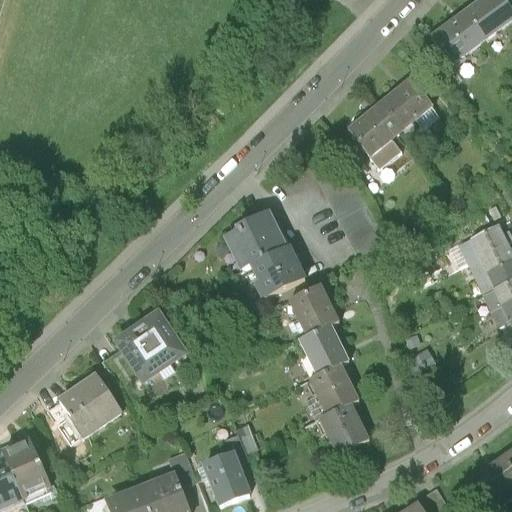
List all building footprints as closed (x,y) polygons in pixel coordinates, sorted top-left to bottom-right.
[(511,11),(503,0),(477,0),(459,14),(485,46),(511,24),(511,11)] [(485,46),(459,14),(428,39),(453,71),(485,46)] [(411,80),(377,105),(400,136),(434,111),(411,80)] [(400,136),(377,105),(345,129),(368,160),(400,136)] [(317,177),(358,260),(385,245),(344,162),(317,177)] [(236,270),(246,265),(283,244),(268,207),(222,238),(236,270)] [(462,245),(470,262),(507,244),(498,227),(462,245)] [(283,244),(246,265),(260,302),(306,275),(289,241),(283,244)] [(470,262),(479,278),(511,262),(511,255),(507,244),(470,262)] [(511,262),(479,278),(487,295),(511,283),(511,262)] [(287,301),(305,336),(330,322),(338,318),(321,283),(287,301)] [(511,283),(487,295),(495,312),(511,304),(511,283)] [(511,304),(495,312),(503,329),(511,324),(511,304)] [(153,316),(114,344),(139,376),(176,352),(153,316)] [(297,340),(314,374),(339,359),(346,356),(330,322),(305,336),(297,340)] [(511,324),(503,329),(511,346),(511,345),(511,324)] [(324,415),(350,401),(357,398),(339,359),(314,374),(306,378),(324,415)] [(57,403),(45,413),(68,446),(120,412),(90,370),(54,396),(57,403)] [(366,442),(350,401),(324,415),(317,418),(333,459),(366,442)] [(30,449),(2,463),(21,499),(49,485),(30,449)] [(501,511),(511,504),(511,450),(473,478),(497,511),(501,511)] [(234,453),(200,464),(214,508),(248,497),(234,453)] [(21,499),(2,463),(0,458),(0,511),(4,511),(23,503),(21,499)] [(186,511),(174,471),(138,485),(146,511),(186,511)] [(146,511),(138,485),(102,498),(106,511),(146,511)] [(106,511),(102,498),(78,507),(79,511),(106,511)] [(423,511),(417,502),(401,511),(423,511)]
